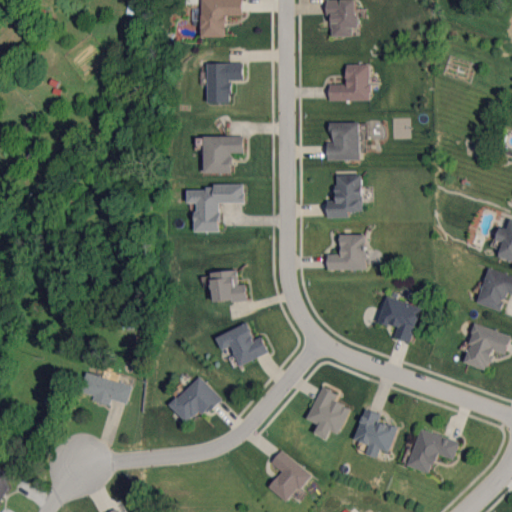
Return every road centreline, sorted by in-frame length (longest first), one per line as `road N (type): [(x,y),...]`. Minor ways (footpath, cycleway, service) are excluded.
road 1 (residential): [(511,419),(354,361),(303,321),(287,265),(284,0)]
road 2 (residential): [(321,342),(225,444),(79,465)]
